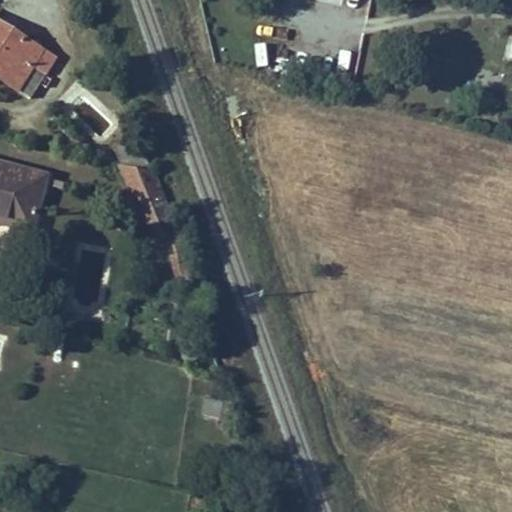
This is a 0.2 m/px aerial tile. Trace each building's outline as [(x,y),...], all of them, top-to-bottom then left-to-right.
[(0,67),(0,68),(0,74),(33,96),(52,66),(37,56),(42,47),(0,20),(0,67)] [(313,39),(310,52),(336,57),(338,44),(313,39)] [(37,56),(52,66),(57,57),(42,47),(37,56)] [(162,225),(141,166),(111,158),(138,234),(162,225)] [(0,221),(34,230),(49,173),(0,159),(0,221)]
